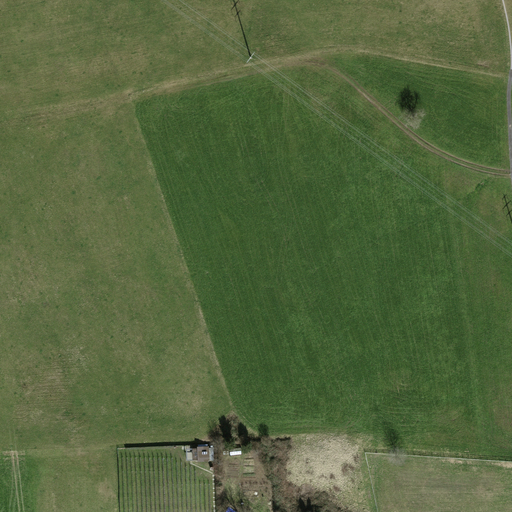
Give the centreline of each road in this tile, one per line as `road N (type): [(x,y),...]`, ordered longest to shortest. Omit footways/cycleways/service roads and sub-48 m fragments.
road 1 (track): [(96,109),(339,67),(447,156),(511,174)]
road 2 (track): [(346,51),(511,76)]
